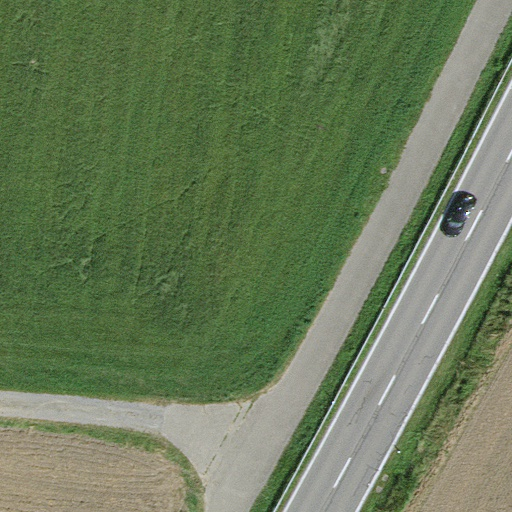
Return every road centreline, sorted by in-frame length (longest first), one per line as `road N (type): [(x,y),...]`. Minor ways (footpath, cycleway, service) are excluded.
road 1 (track): [(494,0),(225,511)]
road 2 (secondary): [(511,145),(317,511)]
road 3 (track): [(0,407),(153,418),(266,441)]
